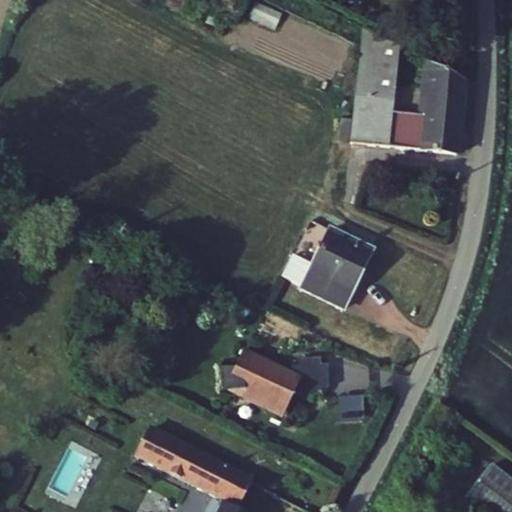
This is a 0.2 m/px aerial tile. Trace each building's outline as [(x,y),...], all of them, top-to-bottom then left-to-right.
[(292,40),(356,74),(349,151),(448,168),(464,93),(423,71),(418,128),(390,124),(398,58),(307,11),(292,40)] [(362,270),(325,246),(297,301),(336,322),(362,270)] [(238,350),(219,390),(276,419),(284,395),(326,392),(324,355),(282,357),(285,373),(238,350)] [(0,465),(0,511),(83,511),(108,460),(124,468),(136,441),(118,432),(90,418),(37,392),(0,465)] [(230,511),(240,492),(136,441),(124,468),(205,511),(230,511)] [(511,511),(511,478),(492,463),(466,495),(486,511),(511,511)]
